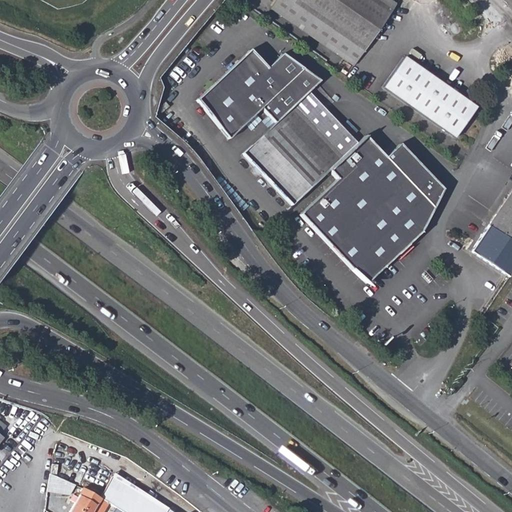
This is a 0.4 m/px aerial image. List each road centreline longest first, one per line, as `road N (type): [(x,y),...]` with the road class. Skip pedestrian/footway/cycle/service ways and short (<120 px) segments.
road 1 (trunk): [(450,511),(0,169)]
road 2 (trunk): [(489,511),(260,320),(123,185),(109,153)]
road 3 (residential): [(138,133),(180,161),(266,280),(511,485)]
road 4 (trunk): [(0,225),(375,511)]
road 5 (trunk): [(0,322),(26,323),(331,511)]
road 6 (residential): [(0,381),(116,420),(238,511)]
road 7 (secondary): [(73,143),(0,244)]
